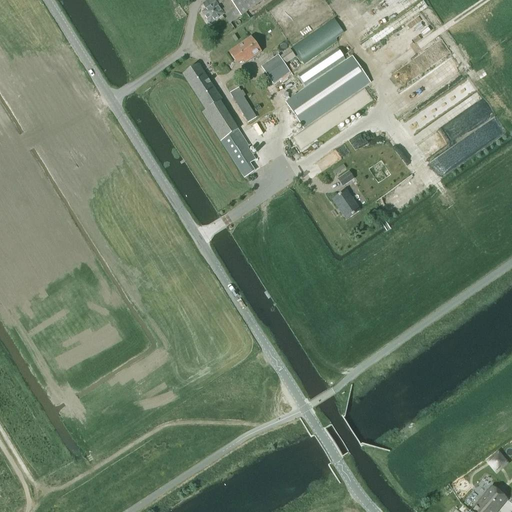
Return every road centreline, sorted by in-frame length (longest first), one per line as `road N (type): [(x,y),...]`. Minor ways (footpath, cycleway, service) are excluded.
road 1 (tertiary): [(372,511),(46,0)]
road 2 (track): [(0,429),(27,476),(45,490),(170,423),(263,428)]
road 3 (track): [(383,109),(382,71),(485,0)]
